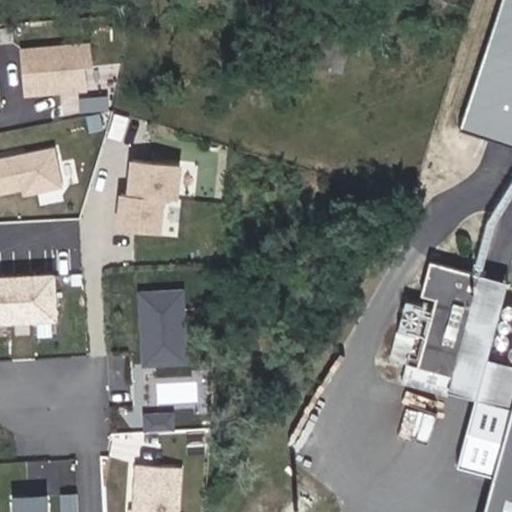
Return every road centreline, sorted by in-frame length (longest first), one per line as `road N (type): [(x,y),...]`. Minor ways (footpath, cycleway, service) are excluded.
road 1 (unknown): [(80,393),(90,372),(91,286),(76,258),(47,244),(0,239)]
road 2 (residential): [(0,385),(67,383),(87,398),(94,511)]
